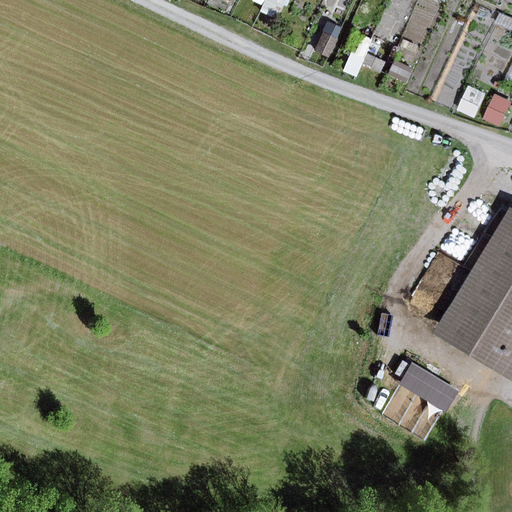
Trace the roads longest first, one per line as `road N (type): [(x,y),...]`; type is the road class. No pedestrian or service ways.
road 1 (track): [(148,0),(355,93),(511,147)]
road 2 (track): [(487,387),(421,344),(404,327),(396,298),(501,143)]
road 3 (track): [(469,511),(487,387)]
